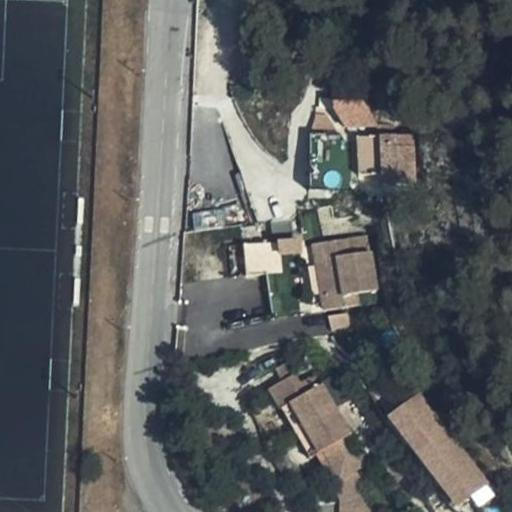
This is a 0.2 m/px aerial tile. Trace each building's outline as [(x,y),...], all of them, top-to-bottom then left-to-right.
[(401,161),(362,162),(364,201),(389,199),(389,203),(404,202),(404,209),(419,209),(419,171),(401,172),(401,161)] [(404,202),(389,203),(390,210),(404,209),(404,202)] [(302,237),(244,242),(247,274),(284,271),(282,254),(304,252),(302,237)] [(331,283),(321,284),(326,323),(342,320),(345,331),(365,327),(363,316),(383,312),(377,275),(356,279),(354,262),(329,266),(331,283)] [(319,268),(321,284),(331,283),(329,266),(319,268)] [(345,331),(342,320),(326,323),(329,334),(345,331)] [(389,415),(455,511),(460,511),(493,490),(424,390),(389,415)] [(278,420),(285,433),(294,428),(307,452),(312,449),(325,474),(341,502),(356,494),(369,486),(319,396),(302,405),(297,397),(273,411),(278,420)] [(294,428),(285,433),(312,481),(325,474),(312,449),(307,452),(294,428)] [(364,511),(356,494),(341,502),(342,511),(364,511)]
